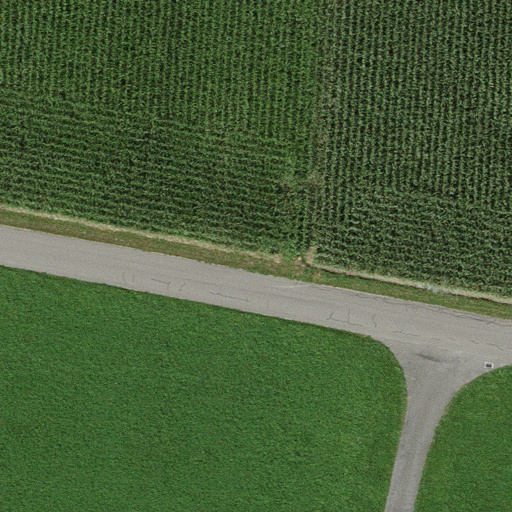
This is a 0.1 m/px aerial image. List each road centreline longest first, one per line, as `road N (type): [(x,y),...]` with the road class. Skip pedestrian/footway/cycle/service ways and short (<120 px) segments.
road 1 (unclassified): [(511,346),(0,254)]
road 2 (track): [(444,335),(404,511)]
